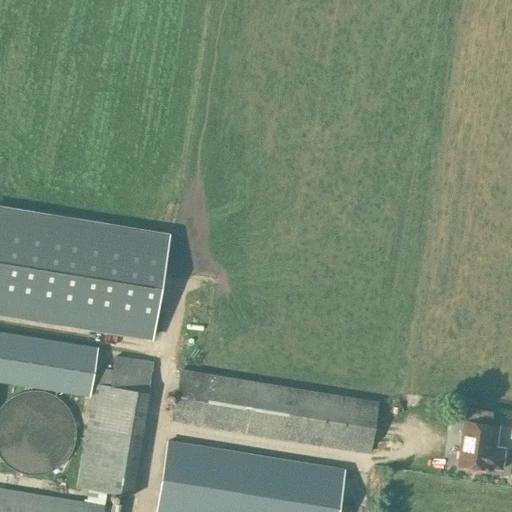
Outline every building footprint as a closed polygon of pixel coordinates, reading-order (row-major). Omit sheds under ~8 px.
[(0,312),(152,337),(168,237),(0,209),(0,312)] [(171,420),(369,454),(385,352),(189,318),(171,420)] [(0,331),(0,382),(89,397),(97,347),(0,331)] [(100,368),(97,385),(93,384),(76,487),(131,496),(149,393),(153,362),(114,356),(112,370),(100,368)] [(505,449),(496,447),(499,426),(493,425),(494,412),(467,408),(465,421),(459,465),(493,470),(494,467),(502,468),(505,449)] [(336,511),(339,496),(342,470),(275,458),(270,485),(267,484),(271,457),(248,453),(167,440),(154,511),(336,511)] [(0,511),(103,511),(104,505),(0,487),(0,511)]
